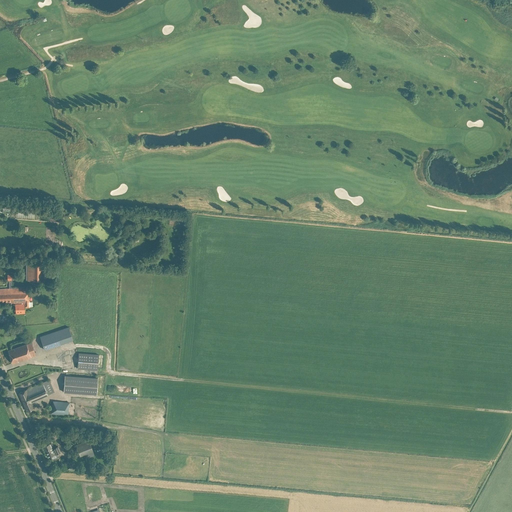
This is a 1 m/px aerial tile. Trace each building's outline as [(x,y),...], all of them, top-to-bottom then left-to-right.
[(27,280),(39,281),(40,265),(28,264),(27,280)] [(40,265),(39,281),(52,281),(52,265),(40,265)] [(3,289),(0,288),(0,301),(11,301),(10,294),(13,292),(12,288),(3,289)] [(13,292),(10,294),(11,301),(11,303),(24,302),(24,304),(20,304),(15,304),(16,313),(21,313),(25,313),(25,307),(30,307),(30,300),(29,300),(29,288),(12,288),(13,292)] [(40,336),(44,349),(54,346),(49,333),(40,336)] [(31,343),(14,349),(18,361),(35,356),(31,343)] [(18,361),(14,349),(8,350),(12,363),(18,361)] [(77,368),(97,370),(99,354),(79,352),(77,368)] [(64,392),(97,394),(98,377),(65,375),(64,392)] [(49,379),(19,393),(27,411),(35,408),(32,402),(54,392),(49,379)] [(51,413),(68,414),(69,402),(53,401),(53,404),(51,404),(51,413)] [(93,451),(89,439),(75,444),(80,456),(93,451)] [(49,443),(44,446),(49,457),(54,455),(56,454),(60,452),(58,446),(54,448),(52,443),(51,443),(49,444),(49,443)]
